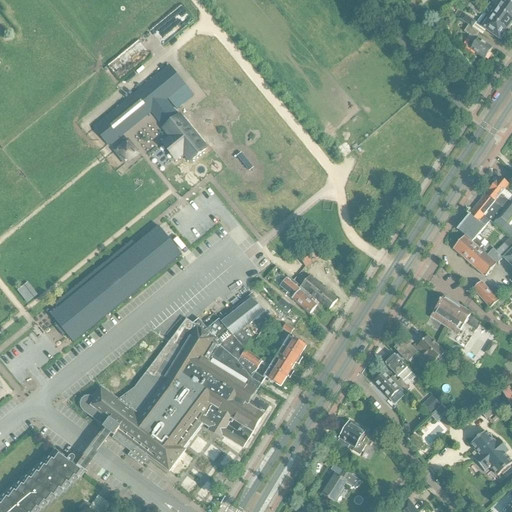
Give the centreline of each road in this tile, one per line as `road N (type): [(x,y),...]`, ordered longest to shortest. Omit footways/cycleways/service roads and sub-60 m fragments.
road 1 (secondary): [(511,84),(334,360)]
road 2 (secondary): [(343,367),(511,103)]
road 3 (residential): [(453,511),(404,449),(395,421),(343,367)]
road 4 (secondary): [(334,360),(238,511)]
road 5 (secondary): [(255,511),(343,367)]
